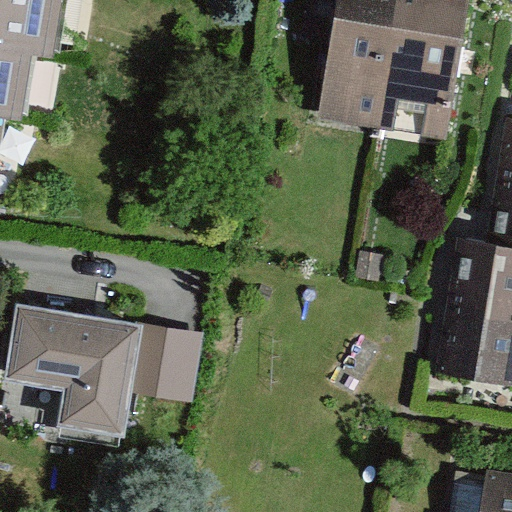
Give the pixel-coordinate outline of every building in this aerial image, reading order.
[(0,0),(0,57),(20,60),(44,64),(53,0),(0,0)] [(340,0),(320,127),(381,137),(402,8),(351,0),(340,0)] [(462,18),(402,8),(381,137),(441,147),(462,18)] [(0,132),(9,134),(20,60),(0,57),(0,132)] [(511,136),(495,134),(487,196),(511,200),(511,136)] [(511,200),(487,196),(478,259),(511,263),(511,200)] [(511,328),(511,263),(478,259),(456,256),(447,319),(511,328)] [(142,329),(21,311),(10,384),(69,392),(63,430),(126,439),(132,393),(142,329)] [(511,392),(511,328),(447,319),(438,382),(511,392)] [(171,333),(142,329),(132,393),(193,402),(204,338),(171,333)] [(511,511),(511,488),(485,484),(479,511),(511,511)]
